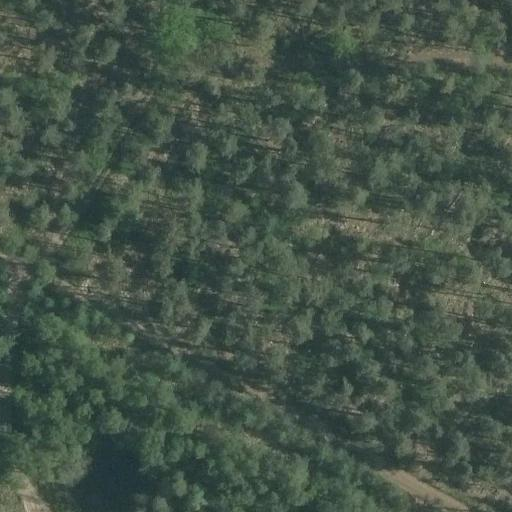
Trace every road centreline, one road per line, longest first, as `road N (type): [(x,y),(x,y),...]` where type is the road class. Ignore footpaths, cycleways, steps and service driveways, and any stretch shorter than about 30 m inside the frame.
road 1 (track): [(0,258),(460,511)]
road 2 (track): [(109,0),(163,61),(511,54)]
